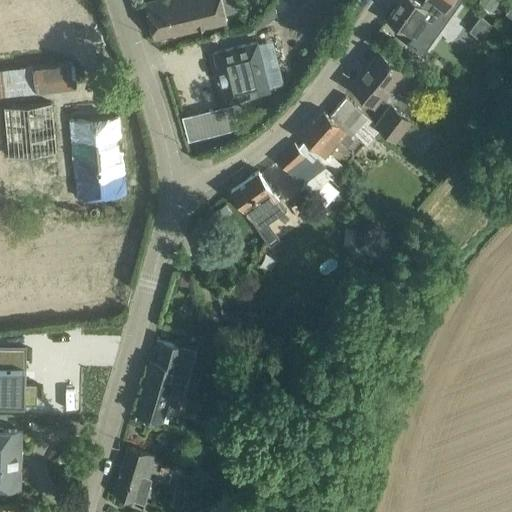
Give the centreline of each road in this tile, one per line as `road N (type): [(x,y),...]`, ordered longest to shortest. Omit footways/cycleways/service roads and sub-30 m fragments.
road 1 (residential): [(85,511),(173,191)]
road 2 (residential): [(173,191),(250,159),(291,125),(382,0)]
road 3 (residential): [(173,191),(164,128),(118,0)]
